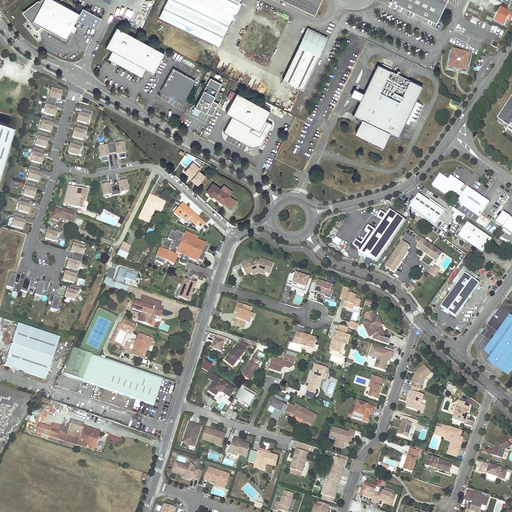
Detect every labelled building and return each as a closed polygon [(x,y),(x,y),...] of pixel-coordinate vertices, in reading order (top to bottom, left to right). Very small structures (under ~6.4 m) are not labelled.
[(55,0),(40,0),(23,12),(37,31),(43,27),(66,39),(77,19),(80,13),(55,0)] [(229,24),(179,0),(167,0),(165,6),(223,34),(229,24)] [(234,13),(207,0),(179,0),(229,24),(234,13)] [(239,2),(234,0),(207,0),(234,13),(239,2)] [(283,0),(314,15),(321,0),(283,0)] [(391,0),(436,22),(446,0),(391,0)] [(165,6),(159,17),(218,45),(223,34),(165,6)] [(80,13),(77,19),(80,21),(95,29),(96,29),(102,18),(83,8),(80,13)] [(511,21),(511,20),(511,13),(510,14),(505,12),(505,10),(500,8),(494,20),(505,25),(508,19),(511,21)] [(476,25),(479,19),(472,16),(470,22),(476,25)] [(117,27),(106,46),(113,50),(108,58),(142,76),(146,68),(154,72),(165,53),(117,27)] [(327,38),(306,28),(282,79),(302,89),(327,38)] [(458,68),(460,69),(460,70),(461,72),(468,74),(469,75),(469,76),(471,66),(470,66),(473,54),(466,52),(466,55),(458,53),(458,51),(452,49),(449,61),(448,61),(446,70),(448,69),(455,71),(457,69),(457,68),(458,68)] [(353,115),(362,119),(356,133),(383,146),(390,133),(398,137),(405,122),(415,100),(422,86),(410,79),(408,83),(404,81),(405,77),(394,72),(392,76),(389,74),(391,70),(377,64),(364,93),(360,100),(353,115)] [(196,80),(173,68),(160,90),(183,103),(196,80)] [(221,83),(210,77),(194,108),(211,117),(218,103),(213,100),(221,83)] [(360,100),(364,93),(354,88),(350,96),(360,100)] [(56,104),(57,99),(59,100),(61,93),(51,90),(49,98),(47,97),(46,102),(56,104)] [(264,106),(237,92),(226,112),(233,116),(224,132),(252,147),(261,145),(273,124),(265,120),(271,110),(270,109),(264,106)] [(90,101),(83,97),(81,104),(88,106),(90,101)] [(415,100),(405,122),(408,123),(419,102),(415,100)] [(511,100),(500,118),(510,125),(508,129),(511,131),(511,100)] [(54,117),(56,110),(54,110),(56,104),(46,102),(45,106),(46,107),(44,114),(54,117)] [(87,125),(89,117),(91,118),(92,113),(82,111),(81,116),(79,115),(77,122),(87,125)] [(287,114),(285,122),(290,124),(293,116),(287,114)] [(50,133),(52,126),(50,126),(51,120),(42,118),(40,122),(42,122),(40,130),(50,133)] [(0,181),(15,131),(0,126),(0,181)] [(83,141),(85,133),(86,134),(87,129),(78,126),(76,132),(74,131),(72,138),(83,141)] [(46,149),(47,142),(45,141),(47,136),(37,133),(36,138),(37,138),(35,146),(46,149)] [(82,150),(83,145),(73,142),(72,148),(70,147),(68,154),(78,157),(80,149),(82,150)] [(126,158),(123,144),(115,145),(115,144),(110,145),(112,154),(118,153),(119,160),(126,158)] [(112,154),(110,145),(106,146),(106,147),(98,148),(101,163),(108,162),(107,155),(112,154)] [(41,165),(43,158),(41,158),(42,152),(33,150),(32,154),(33,154),(31,162),(41,165)] [(193,162),(192,163),(200,170),(201,168),(193,162)] [(193,178),(192,179),(199,184),(206,176),(200,170),(192,163),(185,171),(190,175),(193,178)] [(38,176),(39,170),(30,167),(29,172),(30,172),(28,180),(38,183),(40,176),(38,176)] [(464,186),(451,177),(449,181),(440,175),(432,186),(454,201),(459,194),(460,193),(460,192),(464,186)] [(128,192),(125,178),(118,179),(119,185),(114,186),(116,196),(120,195),(120,194),(128,192)] [(107,181),(100,182),(103,197),(111,196),(111,197),(116,196),(114,186),(108,187),(107,181)] [(34,199),(35,192),(33,191),(35,186),(25,183),(24,188),(25,188),(23,196),(34,199)] [(227,194),(230,190),(224,185),(221,189),(213,184),(207,192),(224,204),(231,209),(236,201),(230,196),(227,194)] [(80,212),(83,201),(86,191),(68,186),(63,204),(78,208),(77,211),(80,212)] [(490,203),(468,188),(463,194),(462,196),(457,202),(480,218),(490,203)] [(420,195),(410,209),(436,227),(446,213),(420,195)] [(160,213),(165,203),(149,196),(138,219),(145,222),(151,209),(154,210),(160,213)] [(28,214),(30,207),(28,207),(29,201),(20,199),(18,203),(20,204),(18,211),(28,214)] [(59,222),(60,218),(73,223),(76,214),(62,209),(61,212),(55,210),(51,220),(59,222)] [(148,224),(154,210),(151,209),(145,222),(148,224)] [(406,221),(391,211),(387,216),(382,213),(378,218),(383,221),(376,232),(370,227),(366,232),(370,235),(363,245),(358,242),(354,247),(359,250),(360,256),(378,262),(406,221)] [(22,230),(24,223),(22,223),(23,217),(14,215),(13,219),(14,219),(12,227),(22,230)] [(511,221),(502,215),(496,223),(511,234),(511,221)] [(493,240),(468,223),(459,236),(484,254),(493,240)] [(55,242),(57,235),(59,235),(60,231),(51,228),(49,233),(47,232),(45,239),(55,242)] [(202,263),(208,248),(204,246),(205,245),(196,241),(183,236),(176,233),(175,234),(170,233),(167,240),(165,239),(160,249),(159,249),(154,262),(159,264),(163,265),(164,264),(164,262),(169,264),(173,265),(177,257),(175,256),(176,253),(178,254),(180,255),(187,258),(197,263),(198,262),(202,263)] [(197,239),(185,233),(183,236),(196,241),(197,239)] [(420,245),(417,249),(438,263),(443,254),(420,238),(417,243),(420,245)] [(125,244),(122,243),(117,255),(125,258),(127,254),(121,251),(125,244)] [(410,248),(403,243),(387,268),(395,274),(409,253),(407,252),(410,248)] [(81,255),(83,247),(73,244),(71,251),(73,252),(71,257),(81,260),(82,255),(81,255)] [(125,244),(121,251),(127,254),(131,247),(125,244)] [(76,271),(78,264),(80,264),(81,260),(71,257),(70,263),(68,262),(66,268),(76,271)] [(260,259),(260,260),(259,262),(257,261),(253,262),(253,261),(252,258),(241,264),(246,276),(252,273),(251,272),(257,270),(265,273),(270,274),(274,263),(260,259)] [(184,274),(193,276),(195,264),(187,262),(184,274)] [(441,271),(435,267),(430,273),(436,277),(441,271)] [(464,267),(461,271),(465,273),(475,281),(478,277),(464,267)] [(73,284),(75,276),(76,276),(78,272),(68,269),(67,275),(64,274),(62,281),(73,284)] [(115,281),(123,284),(125,279),(134,283),(138,274),(132,272),(132,273),(119,269),(115,281)] [(293,274),(290,273),(286,285),(293,287),(294,284),(299,286),(298,289),(305,291),(309,278),(294,273),(293,274)] [(475,281),(465,273),(461,279),(457,276),(453,282),(457,285),(440,307),(455,317),(479,284),(475,281)] [(18,284),(21,276),(17,275),(16,277),(11,275),(10,275),(6,287),(13,289),(14,283),(18,284)] [(128,288),(111,282),(112,280),(106,278),(103,285),(126,293),(128,288)] [(32,289),(35,280),(31,279),(30,281),(26,279),(24,279),(20,291),(27,293),(29,287),(32,289)] [(196,284),(185,280),(178,297),(188,301),(193,288),(194,288),(196,284)] [(319,281),(318,283),(313,282),(309,293),(315,295),(316,291),(319,293),(319,294),(325,296),(325,297),(331,299),(333,292),(332,291),(333,286),(319,281)] [(47,293),(49,284),(45,283),(44,285),(40,284),(38,283),(34,295),(41,297),(43,292),(47,293)] [(75,301),(77,294),(78,294),(80,289),(70,287),(69,292),(66,292),(65,298),(75,301)] [(356,296),(347,293),(349,289),(343,287),(340,298),(345,300),(346,300),(346,302),(344,302),(343,307),(347,308),(348,305),(353,307),(353,305),(359,307),(361,301),(355,299),(356,296)] [(57,311),(60,299),(58,298),(54,297),(54,295),(50,294),(48,303),(51,304),(50,309),(57,311)] [(154,316),(154,315),(154,314),(160,316),(162,309),(159,308),(155,307),(156,301),(141,296),(139,304),(144,306),(141,313),(138,322),(149,326),(150,321),(152,321),(154,316)] [(141,313),(144,306),(139,304),(136,303),(133,310),(141,313)] [(248,323),(250,318),(247,317),(249,312),(251,308),(238,303),(235,313),(238,314),(236,319),(234,318),(232,322),(236,323),(240,325),(240,322),(241,320),(245,322),(248,323)] [(369,318),(370,320),(367,321),(370,328),(366,330),(370,337),(373,336),(374,339),(389,344),(391,336),(384,334),(383,331),(381,332),(380,329),(382,328),(381,327),(383,325),(379,316),(378,316),(376,314),(369,317),(369,318)] [(511,370),(511,317),(487,351),(494,356),(491,361),(510,374),(511,370)] [(240,325),(236,323),(235,327),(243,329),(245,322),(241,320),(240,322),(240,325)] [(121,325),(129,328),(129,327),(133,329),(135,326),(123,321),(121,325)] [(357,330),(359,324),(351,321),(349,328),(357,330)] [(59,338),(18,324),(4,366),(45,380),(59,338)] [(335,341),(333,341),(330,350),(339,353),(342,344),(348,345),(351,336),(346,334),(348,328),(340,325),(338,332),(335,341)] [(297,333),(294,343),(314,350),(317,339),(312,338),(311,339),(309,339),(310,337),(297,333)] [(147,351),(149,345),(148,345),(150,339),(138,335),(136,342),(132,341),(131,345),(132,345),(134,346),(132,353),(136,355),(136,356),(135,357),(141,359),(144,349),(146,350),(147,351)] [(221,352),(224,343),(226,344),(228,339),(217,335),(215,342),(214,344),(213,349),(221,352)] [(226,360),(233,366),(245,351),(244,350),(245,349),(247,346),(241,342),(239,345),(238,346),(238,345),(233,351),(231,354),(226,360)] [(393,357),(394,353),(373,346),(370,356),(378,358),(376,367),(385,370),(388,360),(390,356),(391,357),(393,357)] [(82,382),(153,406),(162,379),(127,367),(99,356),(91,355),(78,350),(73,348),(64,374),(82,381),(82,382)] [(281,373),(282,368),(284,367),(290,369),(293,367),(296,358),(286,355),(284,361),(273,358),(269,369),(281,373)] [(208,371),(212,365),(205,361),(202,368),(208,371)] [(242,376),(251,381),(259,367),(250,362),(242,376)] [(432,373),(425,365),(417,372),(418,373),(417,375),(416,375),(412,386),(413,386),(420,389),(422,389),(426,378),(432,373)] [(315,394),(317,388),(320,378),(322,379),(324,375),(327,376),(329,370),(315,366),(313,372),(315,372),(314,375),(312,375),(311,379),(313,381),(311,386),(309,385),(307,391),(315,394)] [(208,379),(214,383),(217,377),(212,373),(208,379)] [(372,388),(369,397),(379,400),(383,387),(381,386),(383,379),(373,376),(369,388),(372,388)] [(219,391),(220,390),(220,389),(222,390),(221,391),(229,397),(235,389),(217,377),(214,383),(208,390),(216,396),(219,391)] [(249,406),(254,397),(256,394),(242,385),(238,393),(241,395),(240,397),(237,401),(238,402),(242,404),(243,402),(249,406)] [(411,391),(410,391),(408,399),(407,399),(409,400),(408,404),(407,407),(420,412),(423,404),(422,404),(424,395),(419,393),(411,391)] [(271,417),(276,419),(280,412),(284,413),(285,410),(287,406),(281,403),(283,399),(276,395),(270,406),(275,409),(271,417)] [(376,407),(359,401),(357,407),(355,407),(352,417),(367,422),(369,421),(370,418),(369,417),(367,416),(368,413),(370,414),(374,415),(376,407)] [(469,412),(471,404),(460,401),(459,406),(460,406),(458,413),(456,413),(454,419),(465,423),(467,417),(466,416),(467,412),(469,412)] [(295,407),(289,404),(287,406),(285,410),(291,414),(295,407)] [(295,407),(291,414),(311,425),(316,415),(296,405),(295,407)] [(401,428),(399,434),(408,438),(413,424),(411,423),(412,419),(402,415),(401,420),(403,421),(401,426),(403,426),(402,429),(401,428)] [(197,425),(189,422),(182,443),(194,447),(201,426),(197,425)] [(59,431),(50,428),(48,437),(77,445),(94,450),(96,443),(97,442),(99,440),(97,437),(98,436),(99,432),(70,423),(68,429),(61,426),(59,431)] [(441,434),(456,439),(454,443),(452,442),(449,453),(458,456),(463,440),(460,439),(461,437),(462,432),(444,425),(443,428),(441,434)] [(336,442),(344,444),(344,443),(349,444),(350,441),(350,439),(348,439),(349,436),(354,438),(355,434),(349,432),(333,426),(329,438),(337,440),(336,442)] [(443,428),(438,427),(436,434),(446,437),(445,439),(451,441),(450,442),(452,442),(454,443),(456,439),(441,434),(443,428)] [(206,428),(202,440),(220,446),(224,434),(206,428)] [(48,437),(43,435),(42,439),(76,449),(77,445),(48,437)] [(122,440),(109,435),(107,441),(116,444),(122,440)] [(233,437),(228,453),(236,455),(237,453),(245,456),(249,444),(241,442),(238,441),(238,439),(233,437)] [(511,447),(507,438),(497,442),(496,445),(498,446),(497,447),(496,447),(495,451),(493,450),(492,455),(503,458),(506,450),(511,447)] [(411,449),(404,469),(413,473),(420,452),(411,449)] [(297,450),(294,460),(295,460),(294,463),(293,463),(290,469),(292,470),(302,473),(305,464),(308,454),(297,450)] [(254,467),(265,470),(267,464),(276,466),(279,457),(270,454),(259,451),(258,453),(251,451),(248,462),(255,464),(254,467)] [(453,464),(429,456),(426,465),(430,467),(436,469),(450,473),(453,464)] [(328,476),(339,479),(340,475),(341,475),(343,470),(342,469),(343,467),(344,467),(346,461),(336,457),(334,457),(328,476)] [(508,471),(484,462),(481,471),(505,479),(508,471)] [(186,466),(175,463),(172,472),(183,475),(182,477),(183,477),(185,479),(186,480),(189,479),(190,480),(191,478),(196,480),(199,470),(194,469),(194,467),(193,467),(191,465),(190,465),(187,465),(186,464),(186,466)] [(229,474),(208,467),(204,480),(208,481),(209,480),(215,482),(215,480),(217,481),(217,483),(226,486),(229,474)] [(338,483),(339,479),(328,476),(322,494),(324,495),(334,498),(336,491),(335,491),(336,489),(337,489),(339,483),(338,483)] [(376,490),(367,487),(364,496),(373,499),(372,501),(376,503),(376,501),(379,493),(375,492),(376,490)] [(288,511),(294,494),(284,490),(280,502),(276,501),(274,510),(278,511),(278,510),(285,511),(288,511)] [(474,490),(472,495),(481,498),(482,496),(483,493),(474,490)] [(379,493),(376,501),(380,503),(381,500),(385,502),(390,503),(390,502),(394,504),(396,496),(393,495),(393,494),(384,491),(383,493),(380,491),(379,493)] [(481,498),(472,495),(470,501),(473,502),(472,506),(469,505),(466,511),(485,511),(481,511),(483,505),(487,507),(490,499),(482,496),(481,498)] [(320,501),(318,505),(315,511),(328,511),(330,509),(329,508),(330,504),(320,501)]
